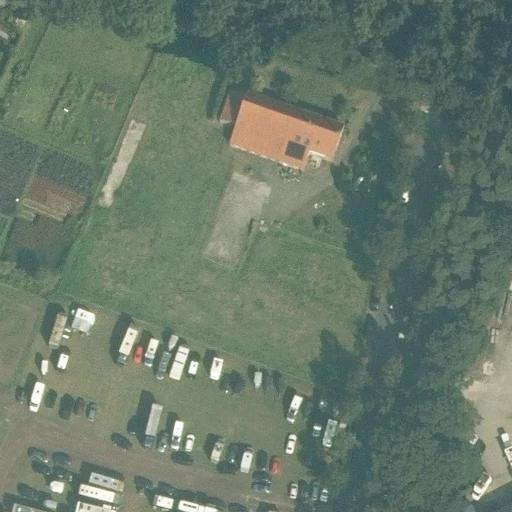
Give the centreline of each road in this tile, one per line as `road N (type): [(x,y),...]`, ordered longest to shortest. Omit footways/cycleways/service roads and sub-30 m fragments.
road 1 (unclassified): [(348,511),(438,76)]
road 2 (unclassified): [(438,76),(206,0)]
